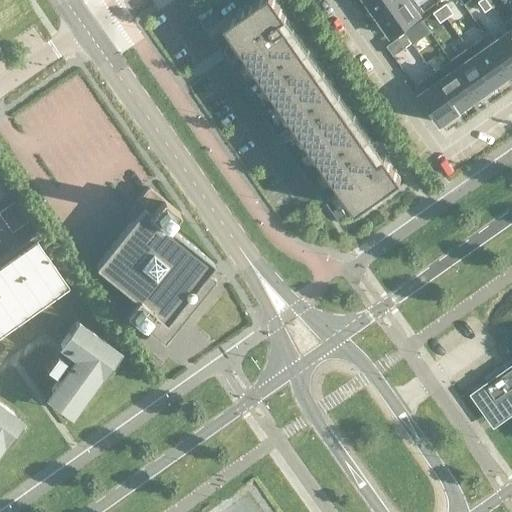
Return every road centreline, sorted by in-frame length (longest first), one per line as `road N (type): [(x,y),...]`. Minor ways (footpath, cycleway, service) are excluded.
road 1 (unclassified): [(86,28),(256,270)]
road 2 (residential): [(511,103),(441,151),(336,0)]
road 3 (secondary): [(290,372),(91,511)]
road 4 (secondary): [(511,216),(335,341)]
road 5 (unclassified): [(460,511),(372,372),(335,341)]
road 6 (unclassified): [(290,372),(380,511)]
